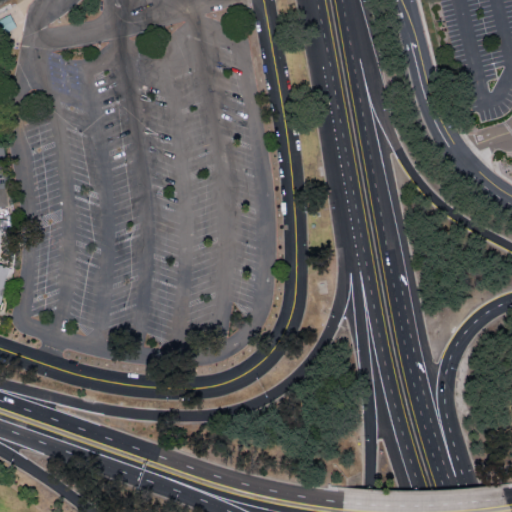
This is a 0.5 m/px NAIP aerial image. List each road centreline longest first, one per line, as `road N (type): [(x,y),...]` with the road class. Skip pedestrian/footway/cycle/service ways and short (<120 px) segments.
road 1 (secondary): [(320,38),(345,264),(333,325),(303,371),(249,407),(185,419),(89,408),(0,384)]
road 2 (residential): [(0,349),(79,375),(178,389),(239,377),(283,333),(292,306),(293,201),(261,0)]
road 3 (secondary): [(320,38),(381,353),(422,511)]
road 4 (secondary): [(455,492),(447,375),(457,346),(511,300),(506,499)]
road 5 (secondary): [(346,504),(237,482),(0,401)]
road 6 (secondary): [(511,247),(444,205),(415,175),(349,24)]
road 7 (primary): [(345,264),(366,382),(366,511)]
road 8 (secondary): [(455,492),(429,423),(394,255)]
road 9 (secondary): [(0,427),(230,511)]
road 10 (secondary): [(394,255),(349,24)]
road 11 (tertiary): [(511,197),(480,177),(444,135),(400,0)]
road 12 (secondary): [(506,499),(346,504)]
